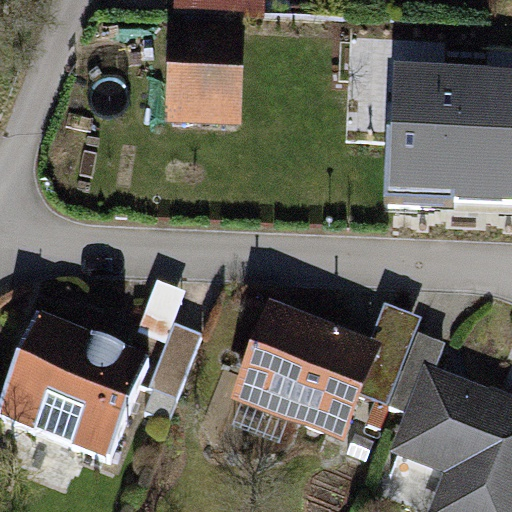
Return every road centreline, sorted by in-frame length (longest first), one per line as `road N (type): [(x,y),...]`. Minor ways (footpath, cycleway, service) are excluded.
road 1 (residential): [(0,230),(99,250),(511,272)]
road 2 (residential): [(0,197),(78,0)]
